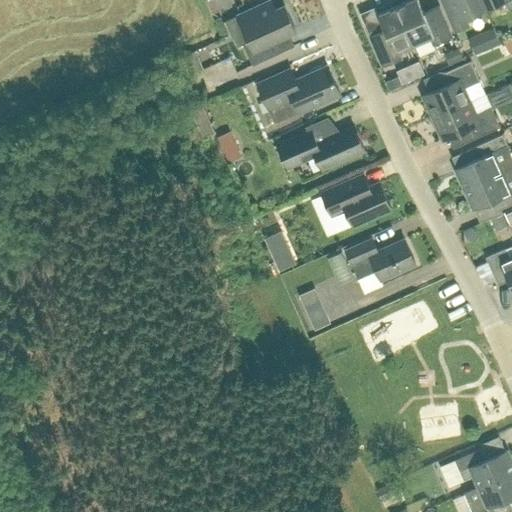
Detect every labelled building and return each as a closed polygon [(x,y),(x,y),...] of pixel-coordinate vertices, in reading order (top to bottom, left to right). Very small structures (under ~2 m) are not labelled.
[(252,63),(276,52),(270,39),(296,28),(284,3),(275,7),(271,0),(267,0),(238,14),(250,39),(243,42),(252,63)] [(418,0),(406,0),(397,4),(414,42),(430,35),(433,43),(452,35),(438,4),(423,10),(418,0)] [(484,6),(481,0),(442,0),(455,29),(467,24),(463,15),(484,6)] [(398,49),(414,42),(397,4),(378,13),(384,27),(369,34),(382,65),(401,57),(398,49)] [(181,55),(188,74),(203,68),(195,49),(181,55)] [(227,52),(208,58),(212,73),(232,67),(227,52)] [(422,94),(432,116),(470,99),(464,87),(479,80),(470,59),(445,70),(450,81),(422,94)] [(298,111),(340,93),(327,64),(295,78),(290,67),(257,82),(268,107),(292,97),(298,111)] [(511,75),(503,78),(506,88),(511,86),(511,75)] [(470,99),(432,116),(442,138),(469,126),(474,137),(500,125),(491,105),(475,112),(470,99)] [(292,164),(302,160),(315,154),(321,167),(365,148),(354,124),(314,142),(309,130),(282,142),(292,164)] [(229,133),(218,138),(229,163),(244,157),(236,137),(231,139),(229,133)] [(455,167),(464,187),(511,164),(511,154),(502,133),(474,145),(479,156),(455,167)] [(511,164),(464,187),(473,207),(497,197),(501,207),(511,202),(511,164)] [(369,184),(363,171),(321,190),(332,214),(346,208),(353,224),(391,207),(379,180),(369,184)] [(345,248),(358,277),(376,269),(380,278),(416,263),(404,237),(377,249),(372,236),(345,248)] [(511,255),(509,256),(505,246),(485,255),(498,283),(508,278),(511,286),(511,255)] [(371,351),(434,320),(420,290),(373,313),(376,318),(359,326),(371,351)] [(473,474),(478,485),(511,469),(511,461),(506,448),(487,457),(482,446),(454,458),(463,478),(473,474)] [(444,482),(458,477),(450,456),(437,460),(444,482)] [(426,459),(414,465),(419,477),(432,471),(426,459)] [(472,511),(500,511),(510,508),(505,497),(511,494),(511,469),(478,485),(483,496),(469,503),(472,511)] [(423,493),(437,492),(436,479),(422,480),(423,493)]
